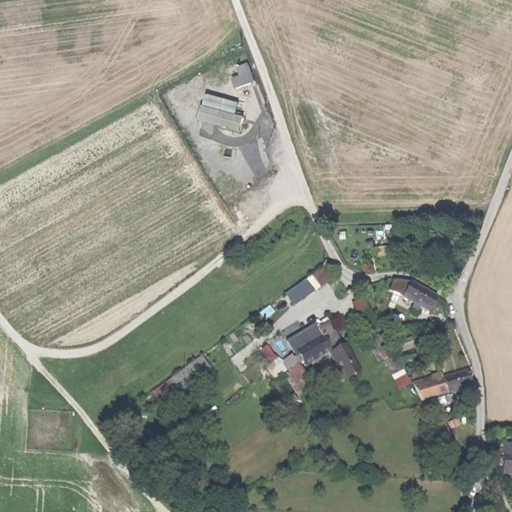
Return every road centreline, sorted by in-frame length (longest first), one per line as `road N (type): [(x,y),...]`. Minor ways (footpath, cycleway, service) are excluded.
road 1 (track): [(31,351),(97,347),(308,194)]
road 2 (track): [(0,315),(164,511)]
road 3 (track): [(236,0),(322,234)]
road 4 (unclassified): [(456,296),(479,382),(475,511)]
road 5 (unclassified): [(322,234),(341,269),(400,273),(456,296)]
road 6 (unclassified): [(511,159),(456,296)]
